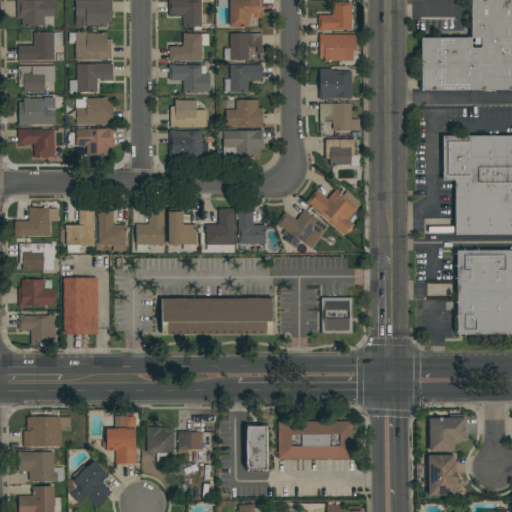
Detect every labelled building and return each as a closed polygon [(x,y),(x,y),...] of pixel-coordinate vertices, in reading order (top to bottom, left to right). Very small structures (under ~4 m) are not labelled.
[(44,16),(44,26),(22,26),(22,18),(16,18),(16,0),(54,0),(54,16),(44,16)] [(111,0),(111,22),(106,22),(106,27),(101,27),(101,26),(75,26),(75,0),(111,0)] [(201,0),(201,27),(201,31),(194,31),(194,28),(182,28),(182,15),(168,15),(168,0),(201,0)] [(262,0),(261,19),(247,18),(247,27),(228,27),(229,8),(217,8),(217,0),(262,0)] [(511,0),(511,90),(421,90),(421,38),(470,38),(470,0),(511,0)] [(351,30),(323,30),(323,31),(318,31),(318,15),(332,15),(332,2),(338,2),(338,3),(351,3),(351,30)] [(33,46),(33,32),(53,32),(53,33),(62,32),(62,46),(53,46),(53,60),(35,60),(35,61),(17,61),(17,46),(33,46)] [(111,60),(75,60),(75,43),(68,43),(68,33),(75,33),(75,32),(86,32),(86,33),(102,33),(106,33),(106,40),(111,40),(111,60)] [(188,33),(188,34),(201,34),(208,34),(208,46),(201,45),(201,61),(176,61),(176,62),(168,61),(169,46),(182,47),(183,33),(188,33)] [(261,34),(261,53),(257,53),(257,47),(248,47),(248,60),(224,61),(223,49),(229,49),(229,34),(261,34)] [(319,34),(323,34),(323,35),(356,34),(356,44),(349,44),(349,51),(345,51),(345,61),(328,61),(328,62),(324,62),(324,58),(319,58),(319,34)] [(97,92),(76,92),(76,65),(95,64),(112,64),(112,79),(96,79),(97,92)] [(257,65),(257,64),(262,64),(263,80),(248,80),(248,93),(242,93),(242,92),(224,92),(224,79),(229,79),(229,65),(257,65)] [(168,65),(174,65),(174,66),(201,65),(201,66),(206,66),(206,74),(209,74),(209,92),(202,92),(190,93),(190,94),(183,94),(182,80),(169,80),(168,65)] [(54,66),(54,83),(44,83),(44,92),(28,92),(28,93),(23,93),(23,86),(18,86),(18,67),(21,67),(21,66),(54,66)] [(324,99),(324,100),(318,100),(318,86),(319,86),(319,69),(331,69),(331,71),(339,71),(339,72),(351,72),(351,99),(324,99)] [(54,125),(27,125),(27,128),(19,128),(19,126),(18,126),(18,102),(23,102),(23,97),(28,97),(28,98),(43,98),(54,98),(54,125)] [(112,125),(107,125),(107,124),(75,125),(75,98),(86,97),(86,98),(102,98),(102,97),(107,97),(107,102),(112,102),(112,125)] [(206,127),(170,127),(170,107),(174,107),(174,100),(179,100),(195,100),(195,110),(206,110),(206,127)] [(235,110),(235,100),(263,100),(263,127),(254,127),(225,126),(225,110),(235,110)] [(319,104),(332,104),(351,104),(351,119),(352,119),(352,117),(355,117),(355,119),(359,119),(359,130),(351,130),(332,130),(332,123),(324,123),(324,124),(319,123),(319,104)] [(105,129),(105,128),(113,128),(113,147),(108,147),(108,155),(80,155),(80,146),(75,146),(75,129),(105,129)] [(54,129),(54,158),(33,158),(33,145),(17,145),(17,129),(24,129),(24,130),(54,129)] [(256,131),(256,130),(263,130),(263,149),(258,149),(258,155),(258,157),(223,157),(223,131),(256,131)] [(201,143),(210,143),(210,158),(177,158),(177,159),(169,159),(169,157),(169,146),(170,146),(170,143),(169,143),(169,131),(174,131),(201,131),(201,143)] [(511,136),(511,234),(455,235),(455,180),(442,181),(442,136),(511,136)] [(354,139),(354,155),(350,155),(350,165),(333,165),(333,166),(329,166),(329,159),(325,159),(325,140),(328,140),(328,139),(354,139)] [(327,199),(335,189),(342,196),(346,191),(361,204),(347,219),(354,225),(345,236),(330,223),(331,223),(310,206),(306,202),(316,190),(327,199)] [(21,236),(21,237),(14,237),(14,221),(28,221),(28,208),(48,208),(48,209),(53,209),(53,217),(52,217),(52,221),(49,221),(49,236),(21,236)] [(164,227),(163,227),(163,245),(147,245),(147,252),(136,252),(136,245),(135,245),(135,225),(148,225),(148,209),(163,209),(164,227)] [(167,212),(168,212),(168,209),(181,209),(181,212),(182,212),(182,225),(196,225),(196,230),(195,230),(195,245),(195,250),(182,250),(182,245),(167,245),(167,212)] [(234,209),(234,216),(233,216),(233,245),(218,245),(218,251),(206,251),(206,245),(205,245),(205,231),(204,231),(204,225),(218,225),(218,209),(234,209)] [(308,213),(325,226),(317,237),(310,232),(303,243),(300,241),(294,248),(283,240),(288,233),(281,227),(280,228),(275,225),(285,212),(296,220),(303,209),(308,213)] [(93,245),(79,245),(79,253),(67,253),(67,245),(65,245),(65,231),(64,231),(64,225),(78,225),(78,210),(93,210),(93,245)] [(113,210),(113,225),(126,225),(126,231),(125,231),(125,246),(125,251),(112,252),(112,246),(98,246),(98,217),(97,217),(97,210),(113,210)] [(252,211),(252,226),(265,225),(265,232),(265,244),(237,244),(237,219),(236,219),(236,213),(236,211),(252,211)] [(53,244),(53,259),(53,270),(27,270),(27,271),(22,271),(22,264),(18,264),(18,244),(53,244)] [(511,334),(457,335),(456,251),(511,250),(511,334)] [(97,335),(63,335),(63,278),(97,278),(97,335)] [(24,306),(24,307),(17,307),(18,288),(21,288),(21,280),(51,280),(51,289),(55,289),(55,306),(24,306)] [(271,298),(271,334),(160,334),(160,299),(271,298)] [(352,298),(352,334),(321,334),(321,298),(352,298)] [(55,347),(39,347),(39,343),(30,343),(30,330),(18,330),(18,315),(23,315),(23,316),(55,315),(55,347)] [(429,452),(428,419),(432,419),(432,417),(448,417),(448,415),(465,415),(465,436),(465,437),(464,437),(464,440),(458,440),(458,444),(453,444),(453,451),(429,452)] [(60,417),(70,417),(70,432),(61,432),(61,447),(23,447),(23,431),(26,431),(26,417),(60,417)] [(115,451),(106,451),(106,429),(117,429),(117,428),(124,428),(124,417),(135,417),(135,430),(134,430),(135,449),(136,449),(136,464),(115,464),(115,451)] [(352,421),(352,459),(278,460),(277,422),(352,421)] [(173,454),(169,454),(169,462),(157,462),(157,454),(146,454),(146,427),(160,427),(173,428),(173,454)] [(247,470),(247,467),(246,467),(244,430),(246,430),(245,427),(266,427),(266,430),(267,466),(266,466),(266,469),(247,470)] [(177,431),(190,431),(190,432),(201,432),(201,450),(190,450),(177,450),(177,431)] [(28,471),(18,472),(17,452),(30,452),(30,453),(53,452),(53,468),(63,468),(63,481),(57,481),(57,482),(50,482),(50,481),(29,482),(28,471)] [(427,456),(454,455),(454,472),(455,472),(455,480),(459,480),(459,488),(456,488),(456,496),(427,496),(427,456)] [(87,496),(79,504),(68,493),(77,485),(73,481),(74,479),(72,476),(83,466),(86,468),(94,460),(109,476),(102,483),(111,493),(97,507),(87,496)] [(31,496),(32,487),(53,487),(53,497),(55,497),(54,506),(54,511),(18,511),(18,496),(31,496)]
